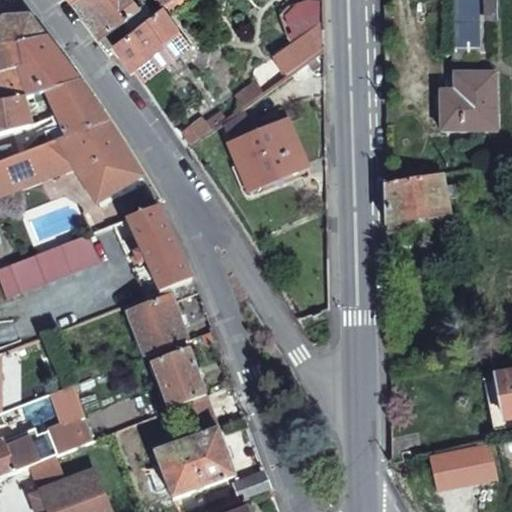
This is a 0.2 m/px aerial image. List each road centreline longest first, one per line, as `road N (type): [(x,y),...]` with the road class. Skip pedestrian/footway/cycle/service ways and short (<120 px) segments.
road 1 (secondary): [(347,0),(358,396)]
road 2 (secondary): [(46,0),(140,116),(219,252)]
road 3 (secondary): [(219,252),(299,511)]
road 4 (secondary): [(358,396),(322,390),(219,252)]
